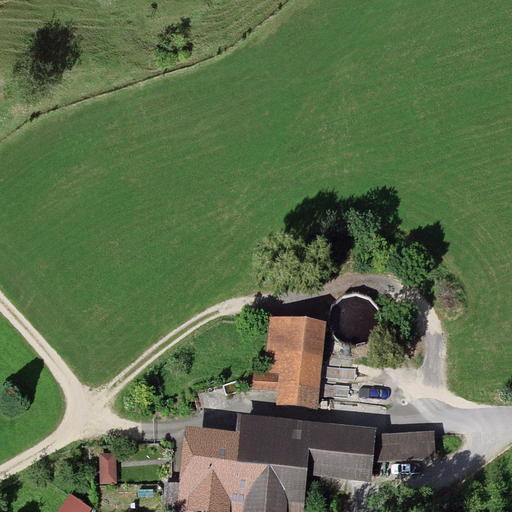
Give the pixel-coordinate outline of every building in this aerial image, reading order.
[(278,395),(276,415),(314,419),(324,339),(270,333),(264,380),(258,379),(256,392),(278,395)] [(370,490),(372,469),(430,464),(429,442),(374,446),(241,435),(239,455),(190,451),(184,511),(301,511),(304,484),(370,490)] [(122,485),(120,455),(106,456),(108,486),(122,485)] [(182,511),(183,486),(171,486),(170,511),(182,511)] [(80,511),(69,502),(60,511),(80,511)]
